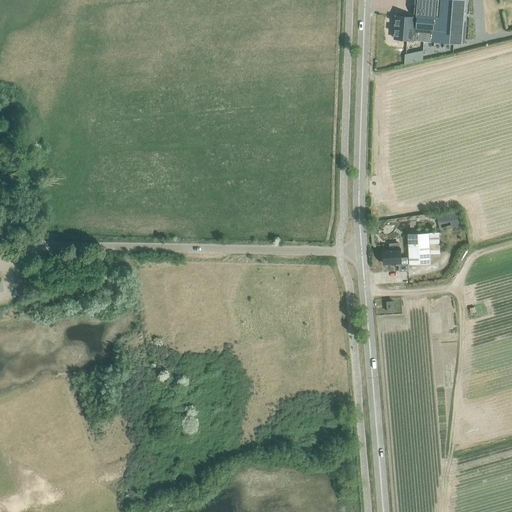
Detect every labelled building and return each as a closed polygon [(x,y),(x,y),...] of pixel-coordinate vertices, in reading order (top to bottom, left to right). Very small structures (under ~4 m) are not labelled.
[(415,41),(462,44),(466,0),(461,0),(415,0),(413,17),(397,16),(395,37),(415,39),(415,41)] [(452,227),(459,226),(456,211),(450,212),(451,221),(452,226),(452,227)] [(429,254),(440,254),(440,243),(439,233),(429,234),(408,234),(410,265),(430,264),(429,254)] [(384,264),(399,264),(399,271),(408,271),(408,258),(401,258),(401,249),(384,250),(384,264)] [(387,302),(388,312),(396,311),(395,301),(387,302)]
